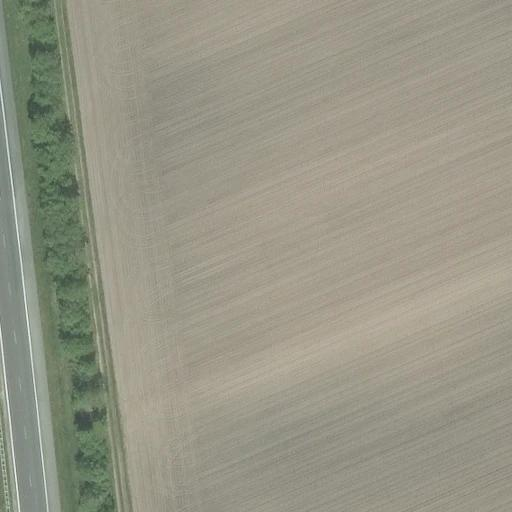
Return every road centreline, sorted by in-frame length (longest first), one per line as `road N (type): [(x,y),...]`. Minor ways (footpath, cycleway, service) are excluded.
road 1 (track): [(52,0),(116,511)]
road 2 (motorway): [(34,511),(0,212)]
